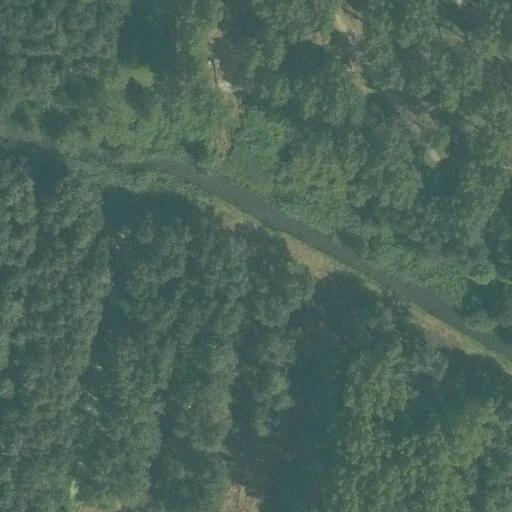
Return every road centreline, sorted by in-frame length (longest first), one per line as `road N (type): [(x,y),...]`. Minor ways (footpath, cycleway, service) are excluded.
road 1 (track): [(380,91),(132,79),(71,66),(0,35)]
road 2 (track): [(511,274),(321,0)]
